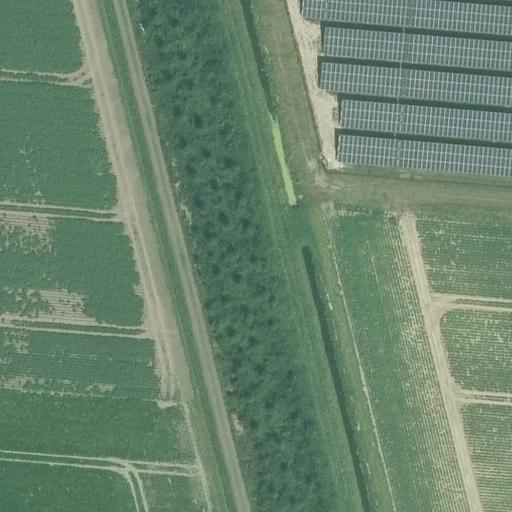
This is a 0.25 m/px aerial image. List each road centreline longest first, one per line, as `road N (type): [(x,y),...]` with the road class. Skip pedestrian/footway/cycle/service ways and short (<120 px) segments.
road 1 (track): [(235,511),(110,0)]
road 2 (track): [(219,0),(343,511)]
